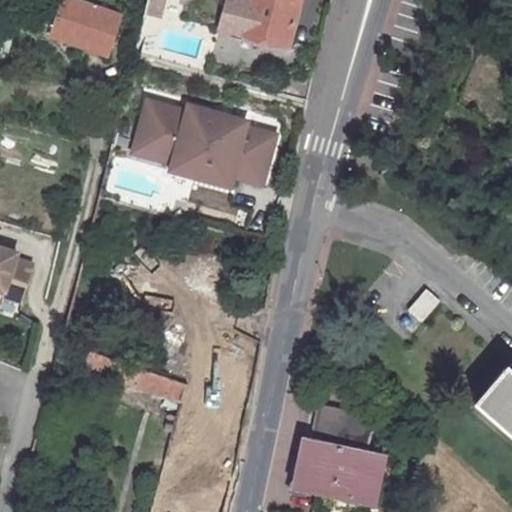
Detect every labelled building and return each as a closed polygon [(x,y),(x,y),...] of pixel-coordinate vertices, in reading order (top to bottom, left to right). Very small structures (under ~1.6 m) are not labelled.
[(60,0),(49,31),(79,41),(77,47),(105,57),(119,16),(72,0),(60,0)] [(158,23),(164,0),(145,0),(141,19),(158,23)] [(286,46),(299,0),(249,0),(241,32),(286,46)] [(511,24),(511,12),(496,0),(492,0),(484,20),(507,34),(511,24)] [(47,36),(77,47),(79,41),(49,31),(47,36)] [(282,93),(307,100),(311,84),(286,77),(282,93)] [(189,119),(177,162),(191,166),(204,123),(189,119)] [(191,166),(234,178),(246,136),(204,123),(191,166)] [(381,175),(397,187),(407,174),(391,162),(381,175)] [(0,291),(2,292),(1,297),(20,303),(30,266),(11,260),(13,254),(0,249),(0,291)] [(76,347),(82,332),(64,326),(60,341),(76,347)] [(55,360),(120,381),(124,364),(76,347),(60,341),(55,360)] [(120,381),(180,402),(185,385),(124,364),(120,381)] [(475,405),(511,437),(511,373),(506,369),(475,405)] [(309,441),(304,440),(293,488),(372,506),(382,457),(365,453),(372,435),(379,424),(368,414),(317,403),(309,441)] [(169,414),(165,430),(173,432),(177,416),(169,414)] [(235,460),(170,442),(165,461),(231,479),(235,460)] [(224,511),(231,479),(165,461),(150,511),(224,511)]
